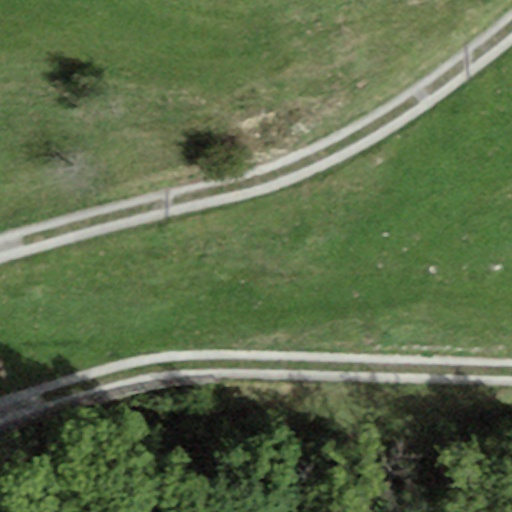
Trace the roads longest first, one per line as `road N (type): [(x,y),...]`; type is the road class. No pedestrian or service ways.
road 1 (unclassified): [(511,26),(334,150),(267,177),(0,252)]
road 2 (unclassified): [(0,412),(158,367),(511,370)]
